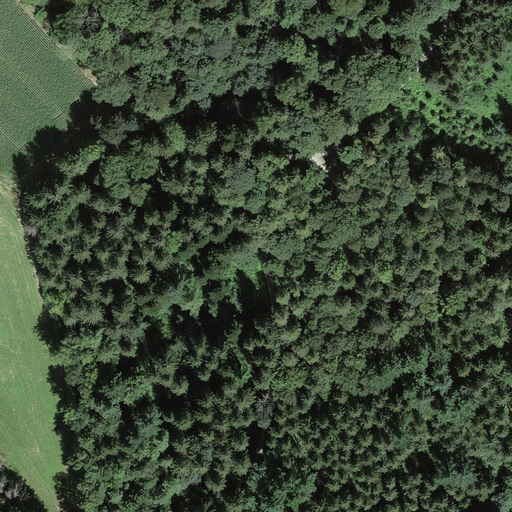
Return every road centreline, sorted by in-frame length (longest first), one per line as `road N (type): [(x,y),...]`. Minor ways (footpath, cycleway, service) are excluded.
road 1 (track): [(462,0),(406,79),(321,152),(260,166),(245,190),(280,341),(278,394),(233,511)]
road 2 (track): [(321,152),(365,215),(511,340)]
